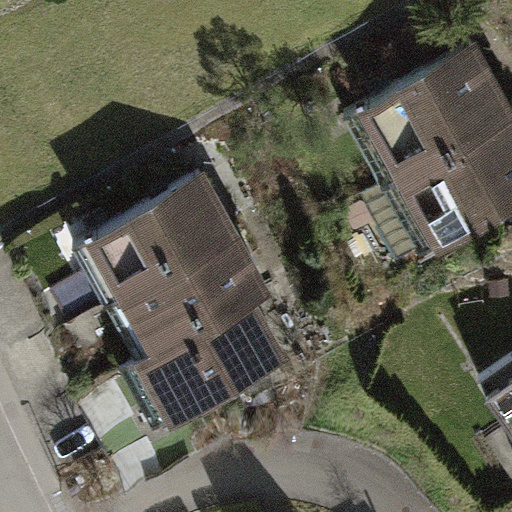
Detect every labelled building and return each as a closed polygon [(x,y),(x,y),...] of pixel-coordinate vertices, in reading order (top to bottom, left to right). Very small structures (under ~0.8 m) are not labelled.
[(509,108),(470,36),(357,97),(396,169),(509,108)] [(511,195),(511,113),(509,108),(396,169),(434,238),(511,195)] [(235,231),(200,168),(79,236),(114,299),(235,231)] [(266,287),(235,231),(114,299),(145,354),(252,295),(266,287)] [(283,353),(252,295),(145,354),(128,363),(158,420),(283,353)] [(511,372),(490,387),(511,419),(511,372)] [(317,378),(306,416),(371,435),(382,396),(317,378)]
